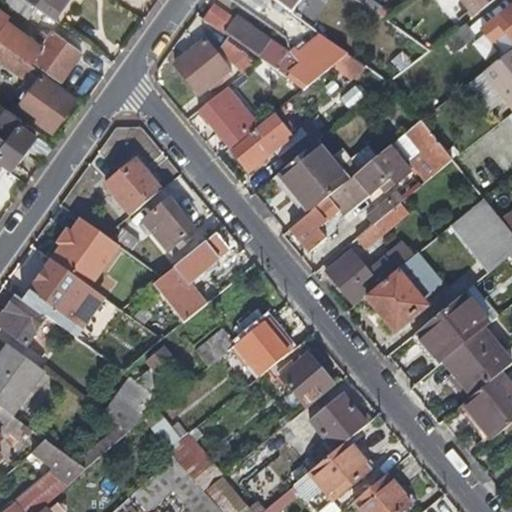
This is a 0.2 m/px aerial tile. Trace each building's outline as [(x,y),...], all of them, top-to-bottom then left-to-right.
[(6,0),(35,22),(42,12),(25,0),(6,0)] [(25,0),(42,12),(53,20),(66,0),(25,0)] [(248,0),(260,9),(266,0),(248,0)] [(391,12),(373,0),(358,0),(383,17),(384,18),(391,12)] [(466,24),(496,0),(406,0),(403,3),(437,47),(445,40),(466,24)] [(214,4),(204,19),(225,34),(236,19),(214,4)] [(511,41),(511,6),(494,21),(502,32),(504,31),(511,41)] [(34,62),(62,82),(82,54),(54,34),(52,38),(49,41),(41,36),(35,45),(30,42),(28,44),(5,27),(9,21),(0,14),(0,42),(10,50),(31,66),(34,62)] [(384,42),(395,26),(384,18),(383,17),(372,33),(384,42)] [(236,19),(225,34),(232,40),(261,60),(279,72),(297,85),(301,80),(291,73),(296,69),(283,61),(287,55),(236,18),(236,19)] [(475,37),(466,24),(445,40),(455,53),(475,37)] [(41,36),(49,41),(52,38),(44,32),(41,36)] [(324,37),(312,47),(316,52),(329,41),(324,37)] [(224,46),(246,72),(253,66),(261,60),(232,40),(224,46)] [(206,41),(177,64),(200,93),(211,85),(215,89),(225,81),(221,77),(230,70),(206,41)] [(291,73),(301,80),(309,86),(337,63),(347,55),(348,54),(329,41),(316,52),(308,59),(296,69),(291,73)] [(0,62),(0,63),(10,50),(0,42),(0,62)] [(303,54),(308,59),(316,52),(312,47),(303,54)] [(10,50),(0,63),(20,77),(26,77),(29,73),(39,81),(30,93),(19,109),(52,133),(76,100),(43,76),(44,75),(31,66),(10,50)] [(511,51),(485,73),(511,108),(511,51)] [(362,66),(347,55),(337,63),(355,76),(362,66)] [(274,80),(279,72),(261,60),(253,66),(274,80)] [(20,86),(30,93),(39,81),(29,73),(26,77),(20,86)] [(200,110),(232,148),(257,128),(260,126),(228,87),(200,110)] [(23,127),(26,123),(0,103),(0,134),(28,155),(40,139),(23,127)] [(286,114),(281,108),(274,114),(279,120),(286,114)] [(258,130),(234,150),(250,170),(283,144),(292,136),(279,120),(274,114),(260,126),(257,128),(258,130)] [(427,171),(432,177),(454,160),(423,122),(396,143),(417,169),(421,175),(427,171)] [(292,136),(283,144),(295,159),(311,146),(299,131),(292,136)] [(0,134),(0,160),(16,172),(28,155),(0,134)] [(279,175),(311,214),(350,181),(318,142),(279,175)] [(511,149),(506,142),(473,168),(488,186),(511,167),(511,149)] [(417,169),(396,143),(391,147),(412,173),(417,169)] [(412,173),(391,147),(350,181),(311,214),(309,215),(328,239),(338,231),(339,222),(381,188),(386,194),(412,173)] [(107,185),(131,215),(162,190),(137,160),(107,185)] [(432,177),(427,171),(421,175),(427,182),(432,177)] [(311,214),(279,175),(274,179),(306,218),(309,215),(311,214)] [(363,221),(370,229),(395,208),(397,207),(390,198),(363,221)] [(454,224),(492,272),(511,255),(511,231),(503,220),(485,199),(454,224)] [(171,201),(145,222),(168,250),(194,230),(171,201)] [(403,219),(395,208),(370,229),(354,242),(362,252),(403,219)] [(511,213),(503,220),(511,231),(511,213)] [(311,252),(328,239),(309,215),(306,218),(292,229),(311,252)] [(234,238),(224,226),(216,233),(229,249),(238,242),(234,238)] [(130,236),(122,231),(117,238),(125,243),(130,236)] [(229,249),(216,233),(176,266),(190,281),(229,249)] [(398,249),(369,272),(380,285),(381,286),(398,272),(409,262),(398,249)] [(355,305),(380,285),(369,272),(352,251),(327,271),(355,305)] [(398,272),(422,301),(443,283),(419,254),(409,262),(398,272)] [(59,314),(81,282),(52,261),(29,293),(59,314)] [(426,306),(422,301),(398,272),(381,286),(368,297),(397,331),(426,306)] [(417,333),(443,364),(444,363),(448,360),(482,332),(490,325),(465,294),(417,333)] [(0,326),(27,346),(47,318),(17,297),(0,320),(0,326)] [(226,330),(237,344),(253,332),(242,317),(226,330)] [(237,344),(262,375),(273,366),(284,358),(294,350),(269,319),(253,332),(237,344)] [(226,330),(225,329),(198,351),(210,365),(237,344),(226,330)] [(455,376),(473,399),(503,374),(510,368),(482,332),(448,360),(458,373),(455,376)] [(292,367),(281,376),(305,406),(333,383),(309,353),(314,350),(305,340),(294,350),(284,358),(292,367)] [(12,416),(44,371),(9,346),(0,359),(0,406),(3,409),(7,412),(12,416)] [(153,368),(136,382),(164,402),(173,395),(172,393),(188,381),(163,349),(148,362),(153,368)] [(273,366),(281,376),(292,367),(284,358),(273,366)] [(444,363),(455,376),(458,373),(448,360),(444,363)] [(465,405),(493,440),(511,424),(511,385),(503,374),(473,399),(470,401),(465,405)] [(473,399),(455,376),(451,379),(470,401),(473,399)] [(131,378),(105,415),(120,426),(129,432),(143,419),(157,408),(164,402),(136,382),(131,378)] [(307,453),(317,466),(349,440),(368,424),(362,417),(342,393),(311,419),(326,438),(307,453)] [(182,439),(157,408),(143,419),(169,450),(182,439)] [(35,440),(39,435),(12,416),(7,412),(0,417),(0,457),(1,457),(0,456),(0,449),(16,435),(26,443),(31,437),(35,440)] [(367,413),(362,417),(368,424),(373,420),(367,413)] [(120,426),(78,463),(87,469),(129,432),(120,426)] [(223,475),(188,435),(182,439),(169,450),(175,456),(176,458),(204,490),(223,475)] [(4,511),(39,511),(87,469),(78,463),(45,440),(32,452),(53,467),(4,511)] [(318,511),(372,468),(349,440),(317,466),(295,485),(317,511),(318,511)] [(154,478),(153,477),(113,511),(146,511),(148,511),(174,488),(195,511),(221,511),(222,511),(204,490),(176,458),(154,478)] [(401,511),(412,503),(388,474),(355,501),(364,511),(401,511)] [(253,511),(223,475),(204,490),(222,511),(223,511),(253,511)] [(460,511),(461,511),(445,493),(424,511),(460,511)]
